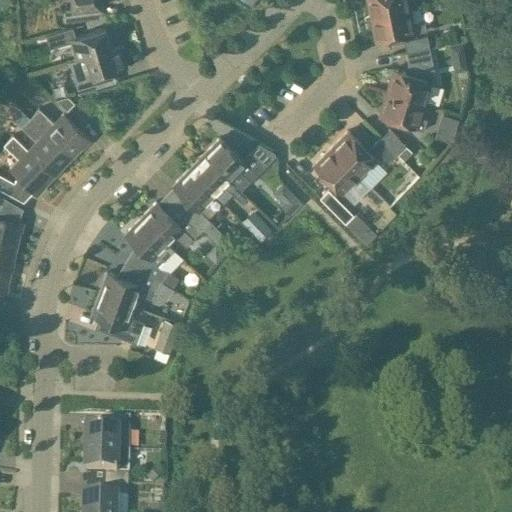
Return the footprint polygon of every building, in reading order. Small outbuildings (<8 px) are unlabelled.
[(81,8),(100,6),(99,0),(71,0),(73,9),(62,10),(64,22),(83,20),(81,8)] [(367,0),(371,18),(410,11),(407,0),(367,0)] [(410,11),(371,18),(376,41),(427,31),(425,21),(413,23),(410,11)] [(50,49),(72,42),(77,60),(121,46),(111,49),(105,28),(76,37),(73,27),(46,36),(50,49)] [(404,41),(406,52),(429,48),(427,36),(404,41)] [(464,42),(451,44),(455,70),(467,68),(464,42)] [(121,46),(77,60),(87,58),(91,71),(73,76),(78,90),(96,84),(94,78),(127,68),(121,46)] [(432,59),(429,48),(406,52),(408,64),(416,62),(432,59)] [(424,104),(431,81),(393,70),(386,93),(424,104)] [(421,117),(424,104),(386,93),(379,116),(416,127),(416,129),(424,131),(427,119),(421,117)] [(74,103),(67,96),(56,100),(67,111),(74,103)] [(30,118),(71,158),(89,139),(63,114),(54,123),(39,108),(30,118)] [(21,127),(30,118),(21,109),(12,119),(21,127)] [(28,150),(54,176),(71,158),(30,118),(21,127),(36,142),(28,150)] [(389,129),(381,137),(398,154),(406,146),(389,129)] [(331,148),(359,176),(376,159),(348,131),(331,148)] [(19,160),(10,169),(36,194),(54,176),(28,150),(13,135),(4,145),(19,160)] [(398,154),(381,137),(372,146),(389,163),(398,154)] [(220,138),(204,154),(242,191),(265,167),(251,152),(242,161),(220,138)] [(359,176),(331,148),(314,165),(342,193),(359,176)] [(215,195),(223,187),(231,195),(232,194),(242,204),(248,199),(241,192),(242,191),(204,154),(189,169),(215,195)] [(198,210),(190,218),(202,230),(211,222),(200,211),(215,195),(189,169),(173,185),(198,210)] [(14,183),(0,174),(0,189),(8,194),(14,183)] [(285,181),(273,193),(292,213),(304,201),(285,181)] [(345,223),(354,215),(328,189),(320,198),(345,223)] [(186,247),(202,230),(190,218),(182,227),(157,202),(141,218),(167,244),(175,236),(186,247)] [(262,239),(273,228),(254,209),(243,220),(262,239)] [(0,243),(16,247),(22,222),(0,217),(0,243)] [(165,260),(158,253),(167,244),(141,218),(125,233),(152,259),(144,271),(162,282),(167,273),(159,266),(165,260)] [(0,243),(0,269),(10,272),(16,247),(0,243)] [(0,295),(4,297),(10,272),(0,269),(0,295)] [(107,273),(99,293),(134,306),(139,294),(152,299),(162,282),(144,271),(136,283),(107,273)] [(179,278),(170,272),(168,272),(163,281),(162,281),(173,288),(179,278)] [(134,306),(99,293),(91,314),(119,324),(115,336),(137,344),(146,322),(131,316),(134,306)] [(178,324),(163,319),(154,347),(170,352),(178,324)] [(85,429),(84,451),(119,452),(120,430),(130,430),(130,418),(106,417),(106,429),(85,429)] [(118,473),(119,452),(84,451),(83,473),(105,473),(105,485),(128,486),(129,474),(118,473)] [(83,496),(82,511),(127,511),(128,486),(105,485),(104,497),(83,496)]
